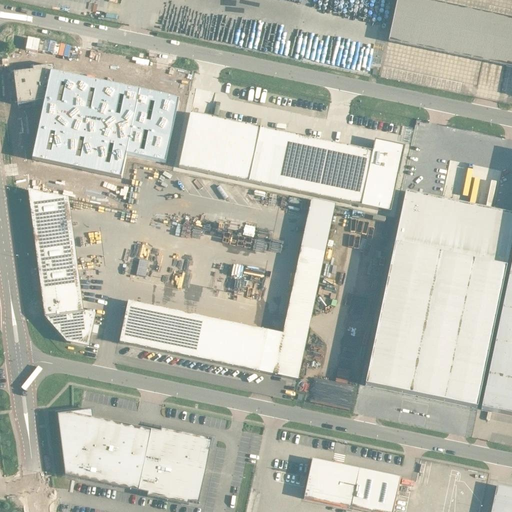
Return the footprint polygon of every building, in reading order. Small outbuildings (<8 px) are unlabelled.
[(511,21),(411,0),(396,0),(390,33),(507,57),(508,53),(511,54),(511,21)] [(127,155),(166,163),(180,99),(55,73),(54,65),(33,68),(34,70),(14,73),(18,105),(45,102),(33,160),(102,174),(122,179),(127,155)] [(190,112),(178,167),(390,212),(398,173),(399,173),(399,172),(398,172),(404,146),(374,140),(372,151),(343,145),(340,144),(340,145),(332,144),(332,143),(330,142),(330,143),(322,141),(320,140),(307,137),(304,137),(304,138),(296,136),(297,135),(295,135),(295,136),(287,134),(287,133),(284,133),(284,132),(273,130),(270,130),(262,129),(262,128),(210,117),(205,138),(186,134),(191,113),(190,112)] [(393,246),(365,385),(477,408),(511,238),(511,213),(493,209),(442,198),(441,198),(414,193),(405,191),(404,195),(393,246)] [(68,224),(32,229),(44,317),(47,317),(67,340),(87,345),(90,332),(92,332),(96,333),(98,326),(93,325),(91,325),(93,315),(80,313),(68,224)] [(511,258),(481,409),(511,415),(511,258)] [(128,301),(119,342),(259,372),(268,331),(128,301)] [(92,410),(57,414),(65,476),(147,493),(147,496),(188,505),(189,502),(198,504),(212,439),(161,428),(160,432),(93,418),(92,410)] [(312,459),(303,498),(368,511),(392,511),(400,477),(341,465),(342,463),(334,461),(333,463),(312,459)] [(496,485),(490,511),(511,511),(511,488),(500,486),(496,485)]
